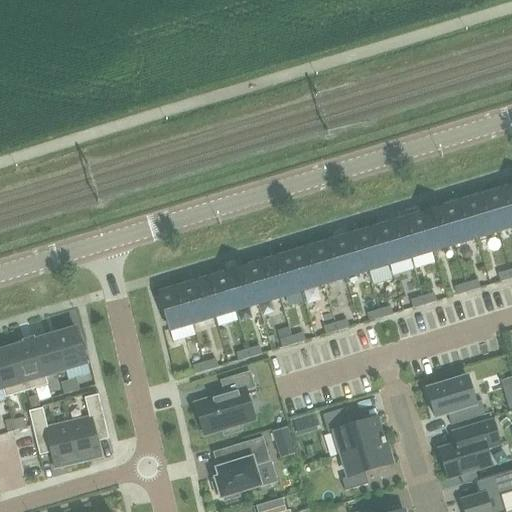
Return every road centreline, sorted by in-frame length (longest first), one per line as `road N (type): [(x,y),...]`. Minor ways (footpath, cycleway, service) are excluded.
road 1 (secondary): [(98,243),(511,118)]
road 2 (residential): [(153,467),(98,243)]
road 3 (residential): [(384,358),(430,511)]
road 4 (residential): [(153,467),(0,510)]
road 5 (residential): [(384,358),(511,319)]
